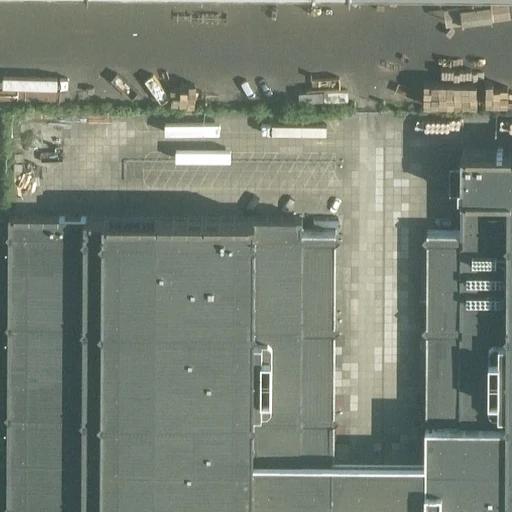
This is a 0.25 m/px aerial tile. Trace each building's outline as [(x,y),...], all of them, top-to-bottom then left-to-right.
[(511,511),(511,149),(462,149),(461,233),(460,482),(426,482),(426,509),(425,511),(511,511)] [(299,511),(302,232),(302,218),(10,216),(7,511),(299,511)] [(333,511),(334,508),(334,457),(335,232),(302,232),(299,511),(333,511)] [(426,458),(426,482),(460,482),(461,233),(427,233),(426,458)] [(426,482),(426,458),(334,457),(334,508),(426,509),(426,482)]
